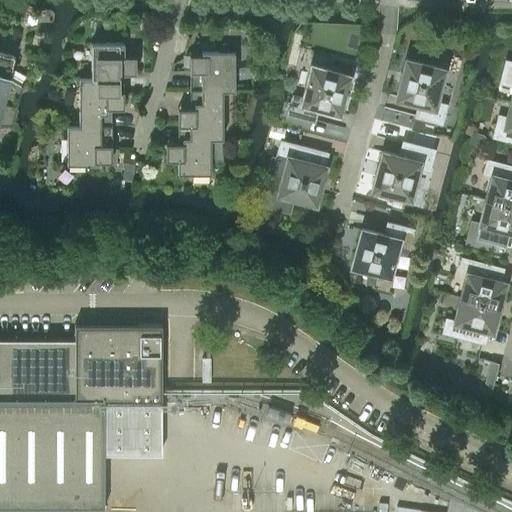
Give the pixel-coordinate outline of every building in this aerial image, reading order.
[(135,72),(135,56),(135,55),(123,54),(123,41),(90,41),(90,76),(121,76),(121,72),(135,72)] [(0,50),(0,101),(16,105),(22,84),(21,84),(8,77),(14,54),(0,50)] [(234,89),(234,51),(201,51),(201,53),(189,53),(189,71),(191,71),(191,90),(222,89),(234,89)] [(446,103),(436,101),(444,68),(405,58),(395,97),(418,102),(414,115),(441,122),(446,103)] [(511,61),(505,59),(500,81),(511,84),(511,92),(510,100),(511,101),(511,61)] [(302,96),(292,94),(287,112),(313,119),(317,107),(339,113),(349,74),(311,64),(302,96)] [(123,107),(123,95),(123,89),(121,89),(121,76),(90,76),(78,76),(78,124),(109,124),(109,107),(123,107)] [(222,132),(222,89),(191,90),(191,107),(177,107),(177,124),(179,124),(179,135),(222,132)] [(511,101),(510,100),(506,116),(498,114),(492,136),(511,140),(511,101)] [(16,105),(0,101),(0,126),(10,126),(11,127),(16,105)] [(414,118),(411,128),(431,133),(434,123),(414,118)] [(111,160),(111,143),(109,143),(109,124),(78,124),(66,124),(66,162),(99,163),(99,160),(111,160)] [(222,159),(222,137),(222,132),(179,135),(179,141),(165,141),(165,159),(177,159),(177,172),(210,172),(210,159),(222,159)] [(271,157),(259,203),(289,211),(293,197),(315,203),(326,165),(324,164),(325,161),(327,152),(280,139),(275,158),(271,157)] [(418,166),(428,169),(434,148),(402,140),(398,154),(381,149),(371,188),(410,198),(418,166)] [(486,159),(483,172),(491,174),(485,198),(511,205),(511,165),(505,164),(486,159)] [(124,162),(122,179),(131,180),(133,163),(124,162)] [(470,221),(465,243),(494,250),(497,241),(508,244),(511,232),(511,231),(511,205),(485,198),(479,222),(471,220),(470,221)] [(398,243),(408,246),(412,227),(386,220),(383,232),(361,227),(351,265),(389,276),(398,243)] [(466,272),(460,296),(498,306),(505,281),(499,280),(503,267),(461,256),(458,270),(466,272)] [(498,306),(460,296),(454,319),(445,317),(442,331),(483,342),(486,329),(492,331),(498,306)] [(72,335),(72,336),(0,336),(0,511),(88,511),(88,506),(102,506),(102,508),(103,508),(103,399),(161,399),(161,323),(74,323),(74,335),(72,335)]
